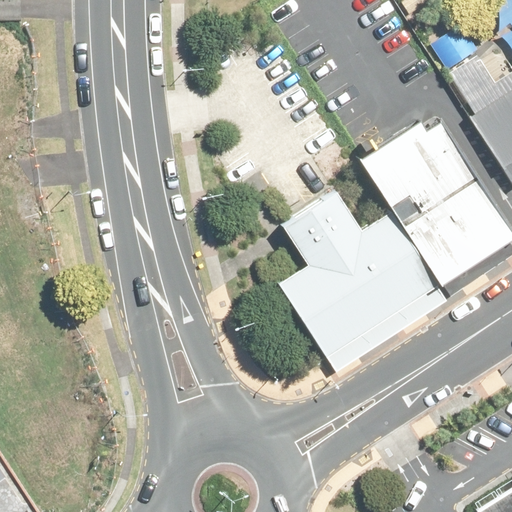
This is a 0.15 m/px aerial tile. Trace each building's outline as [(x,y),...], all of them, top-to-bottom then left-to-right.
[(463,24),(431,46),(449,72),(481,50),(463,24)] [(511,69),(437,115),(486,195),(511,179),(511,69)] [(391,137),(330,177),(414,305),(488,257),(412,140),(399,148),(391,137)] [(246,293),(297,370),(403,300),(358,232),(335,247),(307,204),(255,239),(277,272),(246,293)] [(0,367),(8,365),(0,335),(0,367)] [(511,511),(511,461),(456,497),(465,511),(511,511)]
